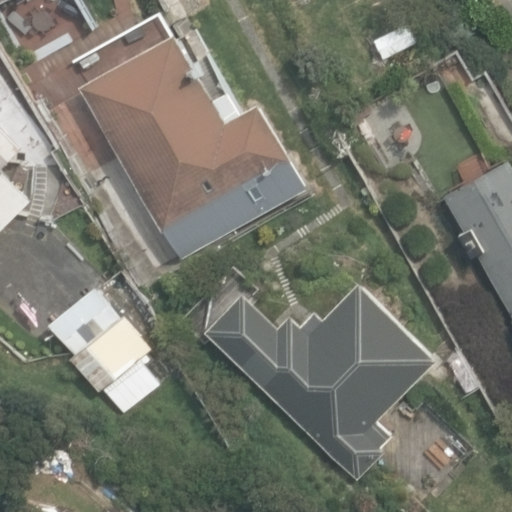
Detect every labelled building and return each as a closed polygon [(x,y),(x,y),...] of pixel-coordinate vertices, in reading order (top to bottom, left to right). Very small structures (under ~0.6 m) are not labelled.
[(294,0),(299,10),(318,2),(317,0),(294,0)] [(221,94),(184,27),(85,82),(182,256),(314,183),(266,97),(245,108),(234,87),(221,94)] [(24,148),(0,123),(0,268),(9,260),(0,251),(0,226),(3,229),(33,199),(4,169),(24,148)] [(511,157),(440,198),(511,325),(511,157)] [(205,331),(361,477),(390,446),(385,442),(397,430),(383,418),(446,351),(364,274),(328,313),(318,304),(305,319),(295,309),(284,321),(247,287),(205,331)] [(99,281),(49,323),(75,353),(68,359),(99,396),(107,389),(125,409),(162,377),(148,361),(158,353),(136,327),(147,318),(134,302),(124,311),(99,281)]
